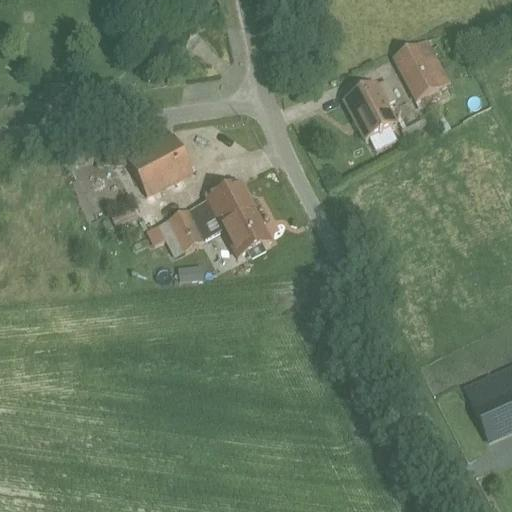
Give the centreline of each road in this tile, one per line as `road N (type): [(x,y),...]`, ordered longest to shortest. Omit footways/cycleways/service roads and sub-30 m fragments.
road 1 (unclassified): [(466,511),(256,98)]
road 2 (unclassified): [(256,98),(0,132)]
